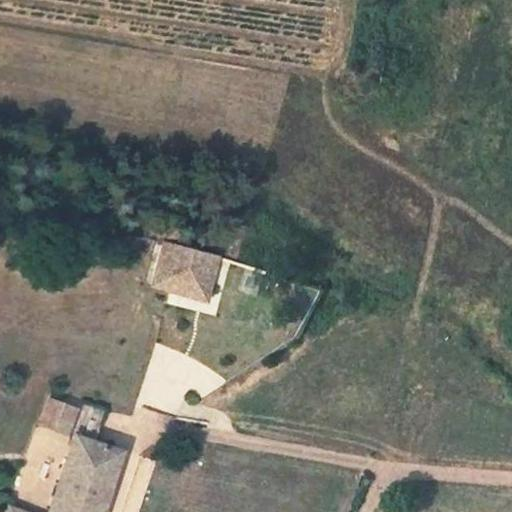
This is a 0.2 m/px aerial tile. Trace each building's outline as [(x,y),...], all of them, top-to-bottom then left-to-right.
[(157,285),(183,293),(196,251),(166,244),(157,285)] [(205,298),(217,257),(196,251),(183,293),(205,298)] [(50,395),(40,419),(66,430),(76,406),(50,395)] [(84,396),(72,425),(79,429),(77,433),(94,438),(108,406),(84,396)] [(100,511),(122,448),(94,438),(77,433),(75,432),(47,511),(22,511),(5,505),(2,511),(100,511)]
